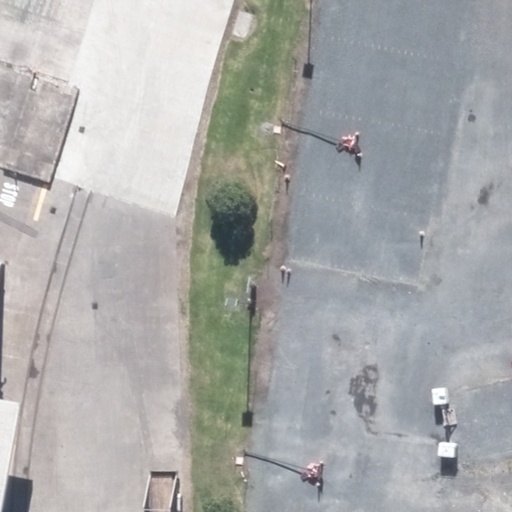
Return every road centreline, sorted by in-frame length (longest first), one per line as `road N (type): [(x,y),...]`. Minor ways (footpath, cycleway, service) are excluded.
road 1 (unknown): [(374,511),(463,0)]
road 2 (unknown): [(0,235),(120,270)]
